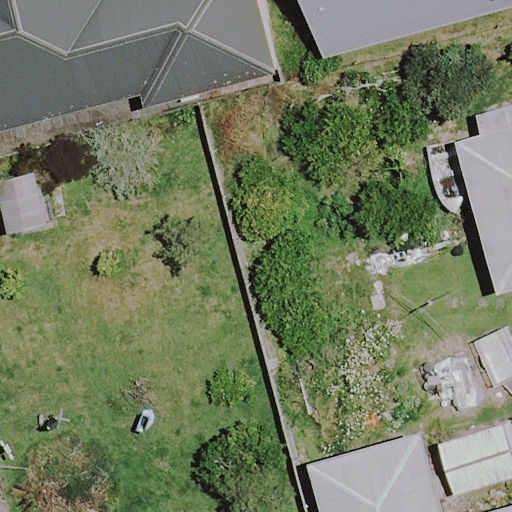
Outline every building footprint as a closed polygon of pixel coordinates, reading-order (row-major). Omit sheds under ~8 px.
[(0,0),(0,129),(261,74),(245,0),(0,0)] [(511,0),(307,0),(323,55),(511,2),(511,0)] [(511,287),(511,125),(451,142),(491,293),(511,287)] [(366,305),(354,236),(289,248),(301,316),(366,305)] [(511,511),(511,506),(490,511),(441,511),(420,434),(310,464),(323,511),(511,511)]
